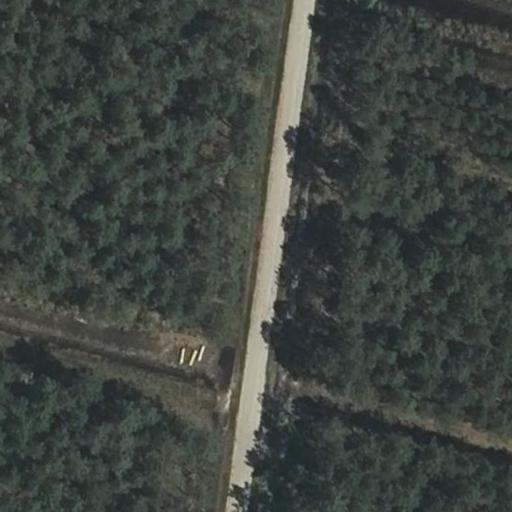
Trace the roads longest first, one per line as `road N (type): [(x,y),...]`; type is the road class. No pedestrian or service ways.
road 1 (track): [(247,511),(315,0)]
road 2 (track): [(259,426),(511,488)]
road 3 (track): [(274,307),(511,368)]
